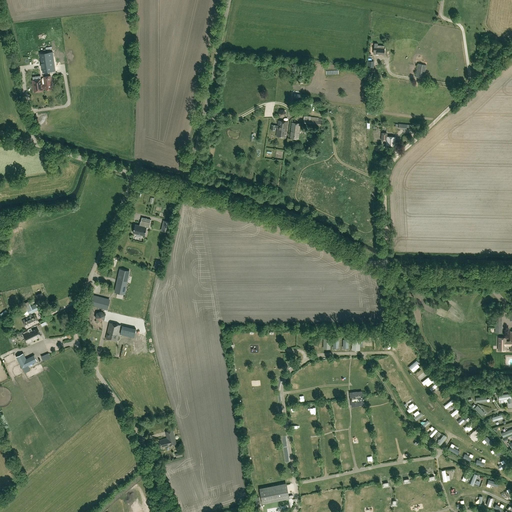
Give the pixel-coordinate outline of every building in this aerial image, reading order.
[(377,48),(374,47),(374,52),(369,52),(368,60),(374,60),(374,59),(373,59),(374,54),(384,55),(385,48),(384,48),(384,46),(377,45),(377,48)] [(40,54),(43,73),(52,72),(51,68),(55,67),(53,52),(40,54)] [(426,65),(418,63),(415,76),(424,78),(426,65)] [(43,77),(44,84),(42,84),(42,79),(32,80),(34,91),(43,90),(43,87),(45,87),(45,90),(52,89),(50,76),(43,77)] [(304,116),(303,119),(303,125),(322,127),(322,121),(318,121),(319,118),(304,116)] [(287,122),(278,121),(278,126),(275,125),(272,125),(271,129),(275,130),(275,127),(277,128),(276,136),(285,137),(287,122)] [(300,123),(292,122),(290,138),(298,139),(300,123)] [(395,137),(387,136),(387,133),(382,133),(381,140),(386,140),(386,145),(395,145),(395,137)] [(141,235),(145,235),(146,227),(149,228),(151,219),(142,217),(141,221),(140,221),(140,223),(140,224),(140,225),(135,224),(133,233),(136,233),(136,235),(141,236),(141,235)] [(125,291),(129,271),(120,269),(116,289),(125,291)] [(42,292),(36,295),(38,301),(44,298),(42,292)] [(109,299),(99,297),(97,306),(107,308),(109,299)] [(39,322),(35,314),(32,316),(31,313),(38,310),(35,304),(31,306),(30,303),(25,306),(27,308),(26,309),(30,317),(23,320),(26,328),(39,322)] [(96,317),(99,321),(104,319),(105,314),(102,311),(97,313),(96,317)] [(105,338),(117,341),(118,337),(119,337),(119,341),(124,342),(129,317),(125,316),(120,335),(118,335),(120,325),(109,322),(105,338)] [(29,332),(24,335),(28,343),(41,336),(37,328),(32,330),(31,328),(28,329),(29,332)] [(44,338),(51,335),(48,330),(42,332),(44,338)] [(22,368),(37,361),(34,355),(26,359),(23,353),(16,357),(22,368)] [(410,366),(413,369),(420,363),(417,359),(410,366)] [(385,369),(393,365),(391,361),(383,365),(385,369)] [(302,370),(299,373),(305,379),(308,375),(302,370)] [(400,374),(395,376),(396,379),(393,380),(395,385),(403,382),(400,374)] [(432,379),(434,377),(432,374),(423,380),(427,386),(434,381),(432,379)] [(375,377),(368,380),(371,385),(378,382),(375,377)] [(445,390),(437,395),(439,399),(447,394),(445,390)] [(359,405),(363,404),(361,391),(353,393),(354,406),(359,405)] [(408,406),(414,404),(412,399),(411,396),(403,399),(405,403),(406,403),(408,406)] [(453,410),(455,407),(452,405),(455,402),(452,399),(446,407),(449,409),(450,408),(453,410)] [(407,408),(410,413),(419,408),(416,403),(407,408)] [(484,412),(477,405),(474,408),(481,415),(484,412)] [(452,414),(456,418),(460,414),(459,413),(461,411),(458,408),(452,414)] [(462,424),(468,419),(465,416),(459,421),(462,424)] [(465,428),(468,431),(473,427),(472,426),(475,424),(473,421),(465,428)] [(437,428),(430,434),(433,437),(440,431),(437,428)] [(484,436),(479,429),(471,435),(477,442),(484,436)] [(166,432),(167,438),(160,440),(161,447),(168,445),(168,446),(176,444),(173,430),(166,432)] [(438,442),(442,445),(448,438),(444,435),(438,442)] [(279,450),(273,452),(275,458),(276,458),(277,460),(281,459),(279,450)] [(460,480),(463,471),(457,470),(454,479),(460,480)] [(486,487),(489,479),(485,477),(485,479),(482,478),(480,481),(484,483),(483,486),(486,487)] [(262,503),(290,498),(287,482),(259,487),(262,503)]
